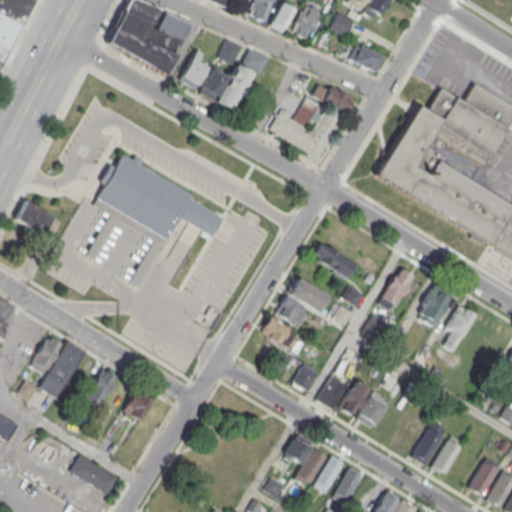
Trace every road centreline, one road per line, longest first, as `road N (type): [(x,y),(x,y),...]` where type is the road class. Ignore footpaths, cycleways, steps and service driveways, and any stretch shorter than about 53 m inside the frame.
road 1 (residential): [(121,511),(437,0)]
road 2 (residential): [(511,306),(58,38)]
road 3 (residential): [(216,364),(459,511)]
road 4 (residential): [(165,0),(381,92)]
road 5 (residential): [(0,281),(191,400)]
road 6 (secondary): [(78,0),(0,151)]
